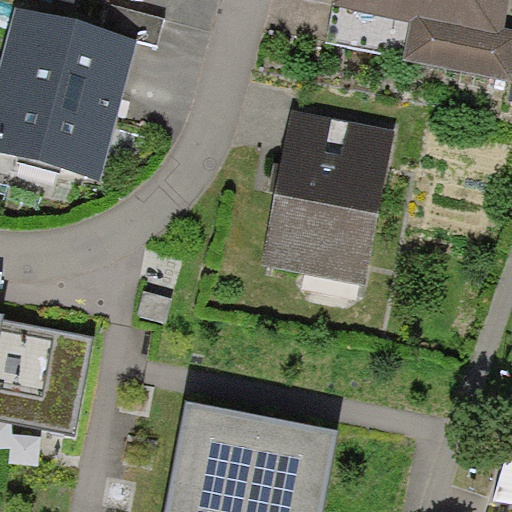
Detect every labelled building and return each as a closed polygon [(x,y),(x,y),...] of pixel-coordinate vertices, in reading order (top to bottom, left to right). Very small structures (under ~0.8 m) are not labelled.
[(491,83),(509,0),(336,0),(335,10),(413,27),(405,64),(491,83)] [(137,43),(16,14),(0,86),(0,167),(100,192),(137,43)] [(365,286),(389,140),(287,124),(264,270),(365,286)] [(96,339),(4,320),(0,341),(0,423),(76,439),(96,339)] [(324,511),(339,436),(186,408),(166,511),(324,511)]
